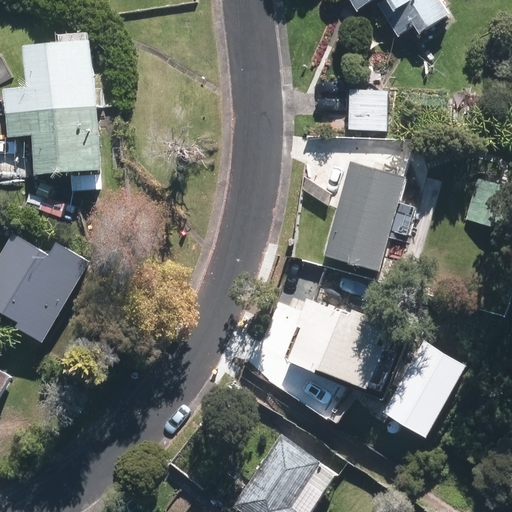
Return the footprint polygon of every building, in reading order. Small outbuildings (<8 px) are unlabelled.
[(352,0),(362,14),(384,0),(386,0),(409,36),(428,24),(436,35),(460,20),(447,0),(352,0)] [(113,172),(105,51),(47,55),(49,84),(21,86),(24,136),(52,134),(55,176),(113,172)] [(394,95),(358,93),(357,130),(393,131),(394,95)] [(414,182),(361,167),(335,257),(388,272),(414,182)] [(511,191),(483,184),(474,220),(511,229),(511,191)] [(64,265),(25,241),(0,281),(0,305),(55,339),(98,268),(72,252),(64,265)] [(309,337),(299,363),(377,394),(402,332),(368,319),(366,325),(316,305),(304,334),(309,337)] [(0,397),(11,378),(0,371),(0,397)] [(289,430),(241,506),(250,511),(314,511),(297,501),(327,454),(289,430)]
